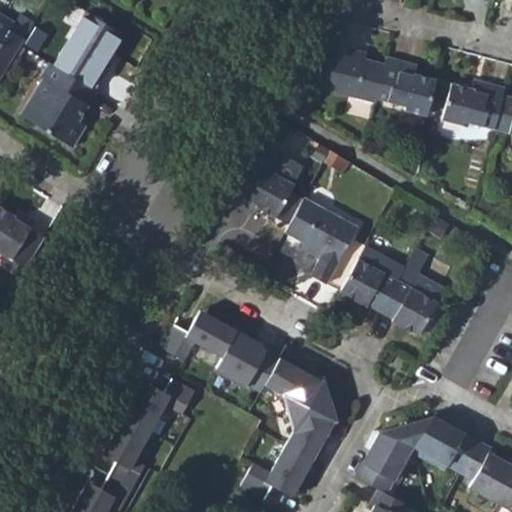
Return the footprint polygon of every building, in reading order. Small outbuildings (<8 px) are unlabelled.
[(87,18),(63,55),(102,80),(112,64),(108,60),(120,40),(87,18)] [(0,79),(23,45),(4,33),(7,28),(0,23),(0,79)] [(39,28),(30,43),(41,50),(50,35),(39,28)] [(305,96),(367,113),(368,106),(379,65),(350,59),(352,53),(337,49),(340,35),(322,30),(305,96)] [(394,62),(380,59),(379,65),(368,106),(394,113),(393,118),(419,125),(425,99),(429,85),(392,75),(394,62)] [(81,119),(97,92),(52,63),(40,82),(42,84),(22,116),(72,148),(87,122),(81,119)] [(436,101),(439,87),(429,85),(425,99),(436,101)] [(459,129),(486,136),(495,103),(498,94),(480,90),(478,97),(445,89),(435,127),(457,134),(459,129)] [(511,107),(495,103),(486,136),(511,143),(511,107)] [(281,160),(254,145),(225,198),(240,207),(245,198),(257,205),(290,223),(304,196),(292,189),(296,183),(295,182),(304,166),(284,155),(281,160)] [(341,176),(349,162),(329,150),(321,164),(341,176)] [(356,224),(304,196),(290,223),(286,230),(306,242),(304,249),(316,256),(308,272),(325,282),(356,224)] [(245,198),(240,207),(252,213),(257,205),(245,198)] [(19,218),(4,207),(0,213),(0,250),(1,252),(35,272),(51,242),(17,222),(19,218)] [(402,265),(362,243),(356,256),(395,278),(402,265)] [(395,278),(356,256),(338,289),(357,300),(360,295),(380,306),(395,278)] [(435,300),(395,278),(380,306),(392,312),(390,317),(417,331),(435,300)] [(199,342),(224,356),(237,333),(201,314),(194,326),(181,320),(168,343),(190,354),(199,342)] [(265,388),(279,362),(261,352),(263,348),(237,333),(224,356),(218,365),(234,374),(231,378),(251,390),(253,386),(262,391),(265,388)] [(282,396),(288,418),(328,407),(324,388),(315,387),(315,381),(279,362),(265,388),(282,396)] [(146,382),(127,417),(156,432),(168,408),(182,414),(196,392),(175,381),(168,394),(146,382)] [(289,452),(312,463),(328,436),(326,430),(333,428),(328,407),(288,418),(294,442),(289,452)] [(156,432),(127,417),(108,455),(116,460),(109,473),(136,485),(147,464),(140,461),(156,432)] [(446,464),(461,472),(476,446),(432,423),(378,439),(368,457),(373,460),(366,473),(360,471),(354,482),(378,493),(384,495),(389,486),(393,489),(412,453),(444,469),(446,464)] [(501,498),(511,477),(511,470),(487,457),(489,453),(476,446),(461,472),(474,479),(472,483),(501,498)] [(292,500),(312,463),(289,452),(276,475),(258,466),(245,488),(267,501),(272,491),(292,500)] [(113,511),(121,511),(136,485),(109,473),(101,486),(91,480),(74,511),(111,511),(112,511),(113,511)] [(511,477),(501,498),(511,504),(511,477)] [(375,509),(373,511),(408,511),(411,509),(384,495),(378,493),(370,507),(375,509)]
